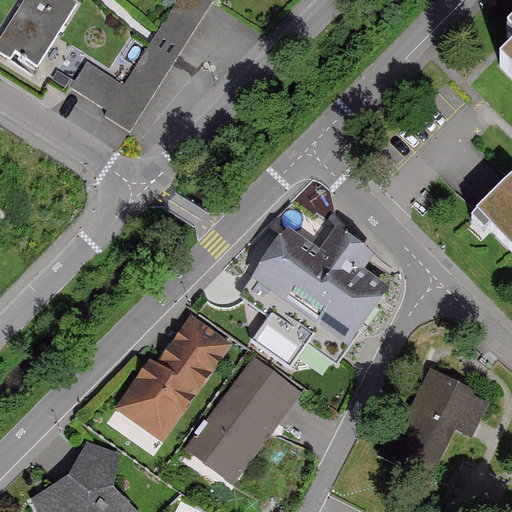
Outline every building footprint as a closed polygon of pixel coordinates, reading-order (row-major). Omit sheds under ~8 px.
[(75,6),(65,0),(29,0),(1,44),(37,66),(75,6)] [(179,59),(215,1),(212,0),(175,0),(153,37),(122,86),(88,65),(67,98),(131,137),(179,59)] [(511,194),(506,188),(466,228),(479,241),(485,235),(511,262),(511,194)] [(285,242),(245,301),(336,363),(382,296),(353,276),(363,261),(336,242),(320,266),(285,242)] [(201,314),(128,411),(171,443),(244,346),(201,314)] [(254,363),(188,453),(233,486),(299,396),(254,363)] [(476,390),(431,368),(400,428),(393,425),(377,455),(430,481),(456,429),(473,438),(490,403),(474,394),(476,390)] [(79,481),(38,497),(44,511),(144,511),(125,489),(126,451),(95,448),(79,481)]
